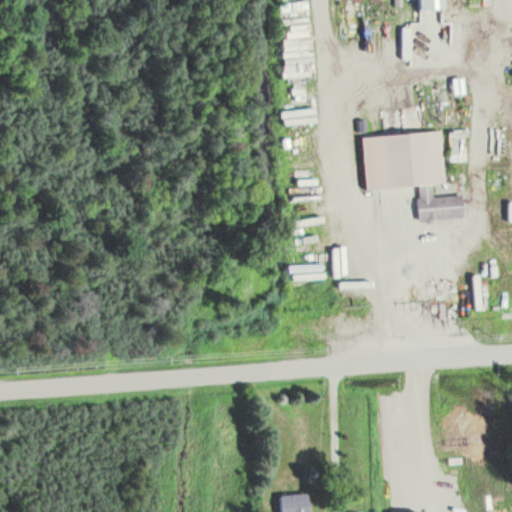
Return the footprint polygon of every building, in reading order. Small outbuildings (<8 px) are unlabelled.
[(294,0),(277,5),(281,21),(307,14),(302,0),(294,0)] [(511,129),(500,129),(500,145),(511,145),(511,129)] [(448,131),(448,160),(463,159),(463,130),(448,131)] [(460,194),(431,196),(430,183),(442,182),(439,132),(359,136),(362,188),(415,185),(416,220),(462,217),(460,194)] [(305,511),(305,493),(277,494),(277,511),(305,511)]
